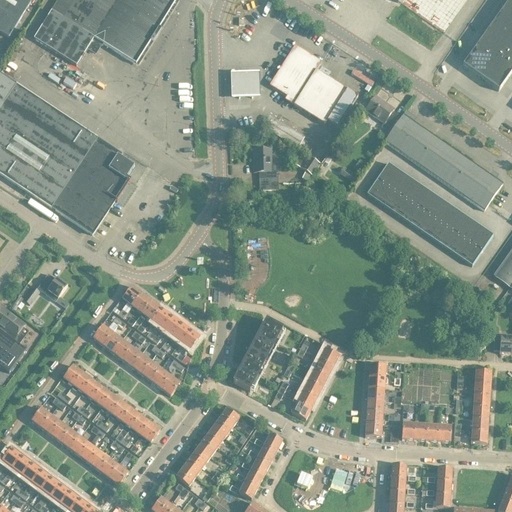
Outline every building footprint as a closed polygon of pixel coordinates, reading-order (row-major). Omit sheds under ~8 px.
[(0,0),(0,32),(8,38),(31,0),(0,0)] [(92,0),(58,0),(51,12),(102,43),(133,63),(138,67),(155,39),(92,0)] [(153,0),(92,0),(155,39),(172,12),(153,0)] [(153,0),(172,12),(179,0),(153,0)] [(511,24),(511,5),(508,2),(499,15),(511,24)] [(102,43),(51,12),(34,40),(76,66),(87,49),(95,54),(102,43)] [(508,41),(511,34),(511,24),(499,15),(490,28),(508,41)] [(498,53),(508,41),(490,28),(481,40),(498,53)] [(489,66),(498,53),(481,40),(471,53),(489,66)] [(511,43),(508,41),(498,53),(511,62),(511,43)] [(325,126),(327,122),(338,129),(358,98),(316,71),(321,63),(295,46),(269,86),(295,103),(293,106),(325,126)] [(480,79),(489,66),(471,53),(462,66),(480,79)] [(511,72),(511,62),(498,53),(489,66),(507,79),(511,72)] [(357,60),(349,71),(370,86),(378,74),(357,60)] [(507,79),(489,66),(480,79),(498,92),(507,79)] [(259,74),(231,74),(231,99),(259,99),(259,74)] [(0,75),(0,108),(15,86),(0,75)] [(15,86),(0,108),(0,174),(50,208),(92,236),(129,180),(127,179),(134,168),(120,158),(121,156),(96,139),(15,86)] [(375,97),(370,105),(365,101),(357,112),(362,116),(365,112),(383,124),(381,128),(388,133),(399,117),(392,112),(394,110),(375,97)] [(484,212),(502,185),(403,116),(385,143),(484,212)] [(304,139),(270,117),(263,128),(297,150),(304,139)] [(270,191),(270,179),(277,179),(277,164),(271,165),(270,150),(253,151),(254,173),(259,173),(259,179),(259,191),(270,191)] [(302,179),(309,183),(313,177),(312,177),(320,165),(308,157),(300,169),(306,173),(302,179)] [(384,183),(394,168),(388,164),(378,179),(384,183)] [(353,184),(358,176),(343,167),(339,175),(353,184)] [(400,172),(394,168),(384,183),(390,187),(400,172)] [(406,176),(400,172),(390,187),(396,191),(406,176)] [(411,180),(406,176),(396,191),(401,195),(411,180)] [(384,183),(378,179),(366,195),(373,200),(384,183)] [(411,180),(401,195),(407,199),(417,184),(411,180)] [(384,183),(373,200),(378,204),(390,187),(384,183)] [(417,184),(407,199),(413,203),(423,188),(417,184)] [(390,187),(378,204),(384,208),(396,191),(390,187)] [(429,192),(423,188),(413,203),(419,207),(429,192)] [(401,195),(396,191),(384,208),(390,212),(401,195)] [(435,196),(429,192),(419,207),(425,211),(435,196)] [(407,199),(401,195),(390,212),(396,216),(407,199)] [(435,196),(425,211),(430,215),(440,200),(435,196)] [(407,199),(396,216),(402,220),(413,203),(407,199)] [(446,204),(440,200),(430,215),(436,219),(446,204)] [(413,203),(402,220),(407,224),(419,207),(413,203)] [(452,208),(446,204),(436,219),(442,223),(452,208)] [(419,207),(407,224),(413,228),(425,211),(419,207)] [(458,212),(452,208),(442,223),(448,227),(458,212)] [(425,211),(413,228),(419,231),(430,215),(425,211)] [(464,216),(458,212),(448,227),(453,231),(464,216)] [(430,215),(419,231),(425,235),(436,219),(430,215)] [(464,216),(453,231),(459,235),(469,220),(464,216)] [(442,223),(436,219),(425,235),(431,239),(442,223)] [(475,224),(469,220),(459,235),(465,239),(475,224)] [(442,223),(431,239),(436,243),(448,227),(442,223)] [(475,224),(465,239),(471,243),(481,228),(475,224)] [(453,231),(448,227),(436,243),(442,247),(453,231)] [(487,232),(481,228),(471,243),(477,247),(487,232)] [(453,231),(442,247),(448,251),(459,235),(453,231)] [(487,232),(477,247),(483,251),(493,236),(487,232)] [(459,235),(448,251),(454,255),(465,239),(459,235)] [(471,243),(465,239),(454,255),(460,259),(471,243)] [(471,243),(460,259),(465,263),(477,247),(471,243)] [(477,247),(465,263),(472,267),(483,251),(477,247)] [(509,289),(511,284),(511,249),(493,277),(494,279),(495,278),(509,289)] [(58,300),(67,287),(56,279),(53,283),(49,280),(40,291),(45,295),(47,292),(58,300)] [(132,287),(121,302),(126,306),(127,304),(131,307),(141,295),(132,288),(132,287)] [(23,301),(30,306),(40,293),(33,288),(23,301)] [(141,295),(131,307),(130,309),(135,313),(136,311),(141,315),(151,302),(141,295)] [(151,302),(141,315),(140,316),(145,320),(146,318),(151,322),(160,309),(151,302)] [(0,349),(17,363),(25,351),(4,335),(5,333),(14,340),(25,325),(2,308),(0,310),(0,349)] [(160,309),(151,322),(149,324),(154,327),(156,325),(160,329),(170,316),(160,309)] [(123,320),(127,314),(122,311),(118,316),(123,320)] [(31,314),(27,321),(32,324),(36,318),(31,314)] [(170,316),(160,329),(159,331),(164,334),(165,333),(170,336),(179,323),(170,316)] [(117,327),(121,322),(116,318),(112,324),(117,327)] [(132,327),(136,322),(130,318),(127,323),(132,327)] [(266,321),(239,371),(233,383),(250,392),(283,330),(266,321)] [(126,325),(121,322),(117,327),(122,331),(126,325)] [(179,323),(170,336),(169,338),(174,341),(175,340),(180,343),(189,331),(179,323)] [(103,325),(93,340),(102,347),(112,334),(107,331),(108,329),(103,325)] [(142,334),(145,330),(140,326),(136,330),(142,334)] [(189,331),(180,343),(178,345),(183,349),(185,347),(190,351),(189,351),(190,351),(200,338),(199,338),(189,331)] [(113,332),(112,334),(102,347),(112,354),(121,341),(117,338),(118,336),(113,332)] [(137,341),(140,336),(135,332),(131,337),(137,341)] [(157,345),(160,341),(150,333),(146,338),(157,345)] [(146,340),(140,336),(137,341),(142,345),(146,340)] [(511,356),(511,338),(494,337),(493,352),(499,352),(499,355),(511,356)] [(123,340),(121,341),(112,354),(121,361),(131,348),(126,345),(128,343),(123,340)] [(300,350),(305,353),(310,344),(305,341),(300,350)] [(167,353),(170,348),(165,344),(161,349),(167,353)] [(132,347),(131,348),(121,361),(131,368),(141,356),(136,352),(137,350),(132,347)] [(156,355),(159,351),(154,347),(151,351),(156,355)] [(0,367),(9,374),(17,363),(0,349),(0,367)] [(305,353),(300,350),(296,356),(301,359),(305,353)] [(325,350),(319,361),(334,368),(339,358),(325,350)] [(165,355),(159,351),(156,355),(162,359),(165,355)] [(142,354),(141,356),(131,368),(141,375),(150,363),(146,359),(147,358),(142,354)] [(181,363),(184,359),(179,355),(176,359),(181,363)] [(152,361),(150,363),(141,375),(151,383),(160,370),(155,366),(156,365),(152,361)] [(175,369),(179,365),(174,361),(170,366),(175,369)] [(334,368),(319,361),(313,371),(328,379),(334,368)] [(184,369),(179,365),(175,369),(181,373),(184,369)] [(289,365),(286,371),(291,373),(294,367),(289,365)] [(369,366),(369,378),(385,379),(386,367),(369,366)] [(73,367),(62,381),(66,385),(68,383),(73,387),(82,374),(73,367)] [(161,368),(160,370),(151,383),(160,390),(170,377),(165,374),(166,372),(161,368)] [(291,373),(286,371),(283,376),(288,379),(291,373)] [(313,371),(308,382),(322,390),(328,379),(313,371)] [(491,373),(475,372),(474,384),(490,386),(491,373)] [(82,374),(73,387),(71,389),(76,392),(77,391),(82,394),(92,381),(82,374)] [(171,375),(170,377),(160,390),(170,397),(170,398),(180,385),(180,384),(179,384),(175,381),(176,379),(171,375)] [(369,378),(368,390),(384,391),(385,379),(369,378)] [(92,381),(82,394),(81,396),(86,399),(87,398),(92,401),(101,388),(92,381)] [(283,382),(277,393),(282,396),(288,385),(283,382)] [(308,382),(302,393),(317,400),(322,390),(308,382)] [(474,384),(473,397),(490,398),(490,386),(474,384)] [(101,388),(92,401),(91,403),(95,406),(97,405),(101,408),(111,396),(101,388)] [(384,391),(368,390),(367,402),(383,403),(384,391)] [(62,401),(66,396),(60,392),(57,397),(62,401)] [(282,396),(277,393),(274,399),(280,402),(282,396)] [(317,400),(302,393),(297,404),(311,411),(317,400)] [(71,400),(66,396),(62,401),(67,405),(71,400)] [(111,396),(101,408),(100,410),(105,414),(106,412),(111,415),(121,403),(111,396)] [(490,398),(473,397),(473,409),(489,410),(490,398)] [(57,407),(61,403),(56,399),(52,403),(57,407)] [(383,403),(367,402),(366,414),(382,415),(383,403)] [(61,403),(57,407),(63,411),(66,407),(61,403)] [(121,403),(111,415),(110,417),(115,421),(116,419),(121,423),(130,410),(121,403)] [(311,411),(297,404),(291,414),(305,422),(311,411)] [(413,408),(408,408),(408,406),(403,406),(402,413),(413,414),(413,408)] [(82,415),(85,410),(80,407),(76,411),(82,415)] [(42,408),(31,423),(32,423),(41,429),(50,417),(46,413),(47,412),(42,408)] [(489,410),(473,409),(472,421),(488,422),(489,410)] [(90,414),(85,410),(82,415),(87,419),(90,414)] [(130,410),(121,423),(120,424),(124,428),(125,426),(130,430),(140,417),(130,410)] [(219,420),(232,430),(239,420),(226,411),(219,420)] [(76,422),(80,417),(75,414),(72,418),(76,422)] [(366,414),(365,426),(382,427),(382,415),(366,414)] [(51,415),(50,417),(41,429),(50,437),(60,424),(55,420),(56,419),(51,415)] [(85,421),(80,417),(76,422),(82,426),(85,421)] [(140,417),(130,430),(129,431),(134,435),(135,433),(140,437),(149,424),(140,417)] [(232,430),(219,420),(212,430),(224,439),(232,430)] [(101,429),(104,425),(99,421),(95,425),(101,429)] [(472,421),(471,433),(487,434),(488,422),(472,421)] [(61,422),(60,424),(50,437),(60,444),(70,431),(65,427),(66,426),(61,422)] [(149,424),(140,437),(139,438),(144,442),(145,441),(150,444),(150,445),(160,432),(159,431),(149,424)] [(104,425),(101,429),(106,433),(109,429),(104,425)] [(413,441),(414,425),(402,425),(401,441),(413,441)] [(414,425),(413,441),(426,442),(427,426),(414,425)] [(382,427),(365,426),(365,438),(381,439),(382,427)] [(427,426),(426,442),(438,443),(439,427),(427,426)] [(96,436),(99,431),(94,427),(90,432),(96,436)] [(253,431),(248,427),(245,433),(249,436),(253,431)] [(451,428),(439,427),(438,443),(450,444),(451,428)] [(71,430),(70,431),(60,444),(70,451),(79,438),(74,435),(75,433),(71,430)] [(224,439),(212,430),(204,440),(217,449),(224,439)] [(99,431),(96,436),(92,442),(95,445),(96,445),(98,444),(97,443),(98,441),(99,441),(100,440),(99,439),(100,439),(101,440),(104,435),(99,431)] [(120,444),(123,439),(126,435),(121,432),(115,440),(120,444)] [(487,434),(471,433),(470,445),(487,446),(487,434)] [(269,436),(263,447),(276,454),(282,442),(269,436)] [(80,437),(79,438),(70,451),(79,458),(89,445),(84,442),(85,440),(80,437)] [(246,440),(242,437),(238,442),(243,446),(246,440)] [(123,439),(120,444),(125,448),(126,448),(128,449),(131,445),(123,439)] [(204,440),(197,449),(210,459),(217,449),(204,440)] [(115,450),(118,446),(114,442),(110,447),(115,450)] [(90,444),(89,445),(79,458),(89,465),(99,453),(94,449),(95,448),(90,444)] [(124,450),(118,446),(115,450),(121,455),(124,450)] [(135,455),(138,450),(133,446),(130,451),(135,455)] [(263,447),(257,459),(270,466),(276,454),(263,447)] [(11,449),(0,464),(5,468),(6,466),(11,469),(20,457),(11,450),(11,449)] [(197,449),(190,459),(203,469),(210,459),(197,449)] [(100,451),(99,453),(89,465),(99,472),(108,460),(103,456),(104,455),(100,451)] [(228,457),(233,460),(236,455),(232,451),(228,457)] [(130,462),(134,457),(128,453),(125,458),(130,462)] [(20,457),(11,469),(10,471),(15,475),(16,473),(21,477),(30,464),(20,457)] [(233,460),(228,457),(224,462),(229,466),(233,460)] [(108,460),(99,472),(108,480),(118,467),(113,463),(114,462),(109,458),(108,460)] [(190,459),(183,469),(196,478),(203,469),(190,459)] [(270,466),(257,459),(251,471),(263,478),(270,466)] [(30,464),(21,477),(19,478),(24,482),(25,480),(30,484),(40,471),(30,464)] [(119,465),(118,467),(108,480),(118,487),(128,474),(127,474),(123,470),(124,469),(119,465)] [(392,466),(391,479),(405,480),(406,467),(392,466)] [(196,478),(183,469),(176,478),(188,488),(196,478)] [(452,470),(437,469),(437,482),(451,483),(452,470)] [(40,471),(30,484),(29,485),(34,489),(35,487),(40,491),(50,478),(40,471)] [(263,478),(251,471),(245,483),(257,490),(263,478)] [(214,477),(219,481),(222,476),(217,472),(214,477)] [(9,482),(5,478),(1,484),(5,487),(9,482)] [(50,478),(40,491),(39,493),(44,496),(45,495),(50,498),(59,485),(50,478)] [(391,479),(390,493),(404,494),(405,480),(391,479)] [(451,483),(437,482),(436,496),(450,497),(451,483)] [(257,490),(245,483),(238,495),(251,501),(257,490)] [(59,485),(50,498),(48,500),(53,503),(54,502),(59,505),(69,492),(59,485)] [(180,493),(183,488),(178,485),(175,489),(180,493)] [(183,488),(180,493),(178,496),(184,500),(189,493),(183,488)] [(511,490),(507,488),(502,502),(511,506),(511,490)] [(20,498),(23,493),(18,489),(15,494),(20,498)] [(69,492),(59,505),(58,507),(63,510),(64,509),(68,511),(69,511),(78,500),(69,492)] [(23,493),(20,498),(26,502),(29,497),(23,493)] [(404,494),(390,493),(389,506),(403,507),(404,494)] [(207,503),(210,498),(206,495),(202,500),(207,503)] [(15,504),(18,500),(13,496),(10,501),(15,504)] [(436,496),(435,503),(432,502),(432,505),(425,505),(425,510),(432,510),(435,510),(435,509),(449,510),(450,497),(436,496)] [(151,511),(166,511),(170,506),(161,499),(151,511)] [(18,500),(15,504),(20,509),(24,504),(18,500)] [(78,500),(69,511),(84,511),(88,507),(78,500)] [(199,508),(203,503),(198,500),(194,505),(199,508)] [(39,511),(43,507),(45,505),(42,502),(40,505),(37,504),(34,508),(39,511)] [(511,511),(511,506),(502,502),(497,511),(511,511)] [(203,503),(199,508),(203,511),(207,506),(203,503)]
